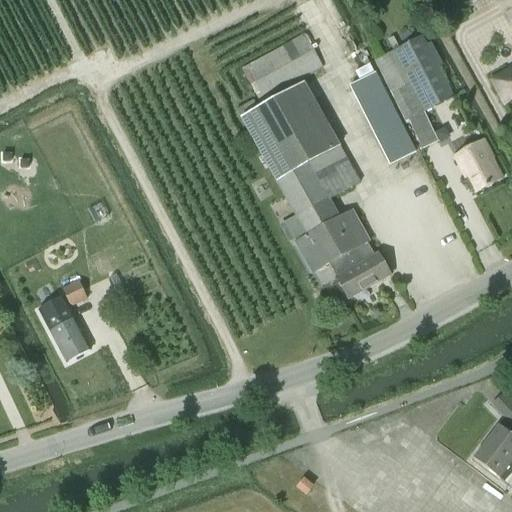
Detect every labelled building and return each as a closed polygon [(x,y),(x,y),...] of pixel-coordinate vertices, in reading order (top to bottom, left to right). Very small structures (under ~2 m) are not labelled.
[(511,0),(502,0),(497,3),(504,15),(508,13),(511,21),(511,0)] [(258,102),(321,68),(304,36),(240,70),(258,102)] [(422,114),(451,99),(421,38),(373,63),(400,116),(404,114),(421,151),(437,143),(422,114)] [(392,40),(386,43),(391,53),(397,50),(392,40)] [(511,76),(509,72),(491,82),(504,105),(511,100),(511,76)] [(374,75),(349,88),(389,166),(414,154),(374,75)] [(253,103),(236,112),(306,238),(296,244),(312,273),(327,264),(335,279),(336,280),(375,257),(350,214),(339,220),(329,202),(360,184),(338,147),(303,84),(257,110),(253,103)] [(473,195),(501,180),(491,162),(493,161),(483,143),(453,159),(473,195)] [(58,254),(43,261),(48,272),(64,264),(58,254)] [(336,280),(335,279),(335,280),(347,301),(390,277),(378,256),(375,258),(375,257),(336,280)] [(86,301),(78,283),(61,291),(70,309),(86,301)] [(63,299),(38,312),(65,364),(90,351),(63,299)] [(511,405),(503,396),(491,406),(507,423),(501,431),(498,428),(473,462),(499,481),(511,463),(511,438),(508,436),(511,430),(511,405)] [(308,495),(313,488),(304,481),(298,488),(308,495)]
